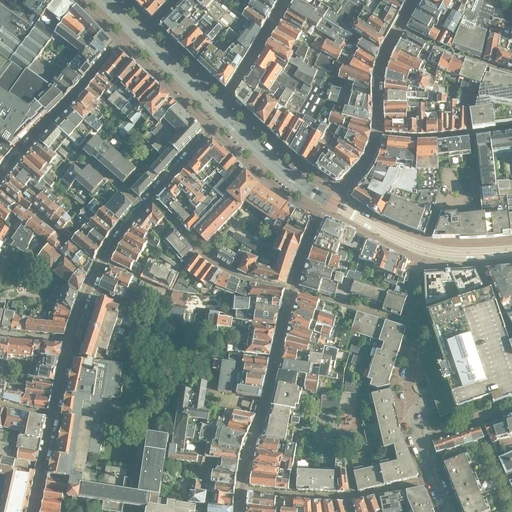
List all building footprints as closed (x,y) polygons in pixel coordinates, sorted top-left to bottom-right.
[(0,39),(1,40),(0,41),(0,55),(9,62),(13,64),(25,72),(27,69),(29,69),(35,60),(51,39),(52,38),(77,7),(69,0),(68,0),(56,0),(42,20),(35,28),(22,45),(3,30),(0,33),(0,39)] [(31,0),(26,7),(24,10),(22,9),(20,7),(3,30),(22,45),(35,28),(42,20),(56,0),(31,0)] [(134,0),(144,10),(149,5),(147,4),(150,0),(134,0)] [(149,5),(144,10),(152,17),(165,3),(168,0),(150,0),(147,4),(149,5)] [(175,9),(187,21),(188,20),(191,16),(189,14),(193,9),(191,7),(184,0),(182,3),(182,2),(175,9)] [(193,0),(184,0),(191,7),(193,9),(195,10),(199,6),(201,7),(201,6),(193,0)] [(193,0),(201,6),(209,13),(207,15),(215,22),(224,29),(226,31),(240,15),(231,8),(230,9),(223,4),(225,0),(193,0)] [(249,8),(248,9),(267,21),(272,11),(253,0),(237,0),(238,1),(249,8)] [(253,0),(272,11),(277,3),(272,0),(253,0)] [(288,11),(288,12),(306,23),(307,22),(315,28),(317,29),(323,20),(330,10),(321,4),(318,2),(317,2),(313,0),(294,0),(293,3),(293,4),(292,6),(291,6),(290,8),(290,9),(289,12),(288,11)] [(367,5),(359,0),(348,0),(344,7),(345,8),(343,11),(354,18),(357,20),(367,5)] [(399,14),(374,0),(359,0),(367,5),(383,15),(382,16),(394,24),(399,14)] [(377,0),(382,3),(398,11),(400,13),(404,5),(393,0),(377,0)] [(444,11),(424,0),(417,11),(437,22),(444,25),(446,22),(457,27),(461,20),(456,18),(453,17),(444,12),(444,11)] [(462,5),(452,0),(423,0),(424,0),(444,11),(444,12),(453,17),(456,18),(462,5)] [(478,0),(468,0),(466,7),(464,12),(474,16),(480,0),(478,0)] [(495,6),(480,0),(474,16),(478,18),(485,21),(487,17),(492,19),(495,6)] [(334,3),(330,10),(337,14),(341,7),(334,3)] [(384,40),(394,24),(382,16),(383,15),(367,5),(357,20),(366,27),(384,40)] [(466,7),(462,5),(456,18),(461,20),(475,26),(478,18),(474,16),(464,12),(466,7)] [(234,9),(243,16),(242,17),(252,25),(253,24),(261,31),(267,21),(248,9),(246,12),(237,6),(234,9)] [(501,32),(511,37),(511,23),(500,21),(503,9),(496,6),(493,18),(490,29),(501,32)] [(103,33),(77,7),(51,39),(54,41),(56,40),(64,46),(66,43),(79,53),(79,54),(82,57),(91,47),(92,47),(96,43),(94,42),(103,33)] [(162,23),(162,27),(171,36),(187,21),(175,9),(162,23)] [(511,12),(503,9),(500,21),(511,23),(511,12)] [(315,28),(336,41),(347,25),(341,22),(343,18),(330,10),(323,20),(317,29),(315,28)] [(417,11),(413,19),(428,28),(432,30),(440,33),(444,25),(437,22),(417,11)] [(288,12),(283,20),(285,21),(302,30),(310,35),(315,28),(307,22),(306,23),(288,12)] [(196,27),(179,43),(188,52),(215,22),(207,15),(196,27)] [(210,49),(199,63),(215,78),(227,62),(233,53),(236,49),(233,47),(237,42),(242,35),(246,31),(248,32),(252,25),(242,17),(240,16),(227,32),(216,44),(210,50),(210,49)] [(354,18),(347,27),(363,38),(364,38),(380,49),(382,44),(383,44),(384,42),(384,40),(366,27),(357,20),(354,18)] [(456,36),(451,48),(469,54),(470,55),(481,59),(487,32),(489,22),(485,21),(478,18),(475,26),(473,30),(461,25),(456,36)] [(413,19),(408,28),(419,34),(428,39),(432,30),(428,28),(413,19)] [(187,21),(171,36),(179,43),(196,27),(188,20),(187,21)] [(215,22),(188,52),(199,63),(210,49),(210,50),(213,47),(215,44),(212,42),(224,29),(215,22)] [(282,22),(276,31),(297,43),(302,33),(282,22)] [(444,25),(442,29),(454,35),(457,27),(446,22),(444,25)] [(253,43),(261,31),(253,24),(248,32),(246,31),(242,35),(253,43)] [(342,50),(348,43),(376,61),(376,60),(380,50),(381,50),(380,49),(364,38),(363,38),(347,27),(346,27),(334,44),(342,50)] [(489,34),(484,60),(495,64),(498,50),(499,48),(501,32),(490,29),(489,34)] [(432,30),(428,39),(428,38),(435,42),(436,40),(440,34),(440,33),(432,30)] [(444,30),(437,43),(444,45),(450,33),(444,30)] [(276,31),(271,41),(291,53),(294,47),(300,50),(296,56),(298,57),(305,61),(308,52),(309,50),(302,46),(297,43),(276,31)] [(511,37),(501,32),(499,48),(511,54),(511,37)] [(82,57),(92,67),(113,43),(103,33),(94,42),(96,43),(92,47),(91,47),(82,57)] [(434,48),(405,33),(401,41),(421,51),(431,55),(434,48)] [(456,36),(450,33),(444,45),(451,48),(456,36)] [(253,43),(242,35),(237,42),(248,51),(253,43)] [(318,37),(312,48),(321,52),(326,42),(318,37)] [(0,80),(7,71),(12,64),(9,62),(0,55),(0,41),(1,40),(0,39),(0,80)] [(270,42),(266,49),(286,62),(288,63),(291,59),(294,54),(291,53),(271,41),(270,41),(270,42)] [(327,41),(326,42),(321,52),(335,60),(338,61),(343,51),(342,50),(334,44),(327,41)] [(421,51),(401,41),(397,50),(417,60),(421,51)] [(242,61),(248,51),(237,42),(233,47),(236,49),(233,53),(242,61)] [(343,51),(373,71),(376,61),(348,43),(342,50),(343,51)] [(278,60),(275,64),(283,70),(285,71),(289,64),(299,69),(294,77),(305,84),(312,89),(314,84),(319,87),(321,83),(327,73),(328,73),(335,60),(321,52),(312,48),(310,52),(308,52),(305,61),(298,57),(295,61),(291,59),(288,63),(286,62),(285,64),(278,60)] [(431,55),(429,59),(428,62),(438,67),(439,67),(445,52),(434,48),(431,55)] [(498,50),(495,64),(508,68),(511,54),(499,48),(498,50)] [(266,49),(261,56),(273,65),(274,64),(275,64),(278,60),(285,64),(286,62),(266,49)] [(119,50),(108,63),(119,73),(130,60),(119,50)] [(412,70),(418,72),(419,73),(419,72),(423,74),(424,72),(420,70),(423,62),(418,60),(417,60),(397,50),(393,58),(392,58),(393,58),(392,60),(391,60),(391,61),(412,70)] [(351,61),(347,68),(372,78),(373,71),(343,51),(341,55),(351,61)] [(437,70),(436,77),(434,83),(442,86),(445,76),(446,73),(454,56),(445,52),(439,67),(438,67),(437,70)] [(227,62),(215,78),(226,88),(242,61),(233,53),(227,62)] [(83,77),(92,67),(82,57),(79,54),(68,65),(70,66),(83,77)] [(261,56),(255,66),(258,67),(258,68),(264,72),(264,71),(267,73),(273,65),(261,56)] [(454,56),(446,73),(445,76),(454,80),(456,76),(459,78),(466,60),(454,56)] [(13,64),(0,81),(0,87),(29,105),(31,107),(36,101),(51,86),(58,76),(35,60),(29,69),(27,69),(25,72),(13,64)] [(116,77),(111,83),(110,84),(105,90),(106,91),(105,92),(107,93),(106,94),(106,95),(111,99),(122,86),(122,85),(139,68),(130,60),(119,73),(116,77)] [(466,60),(459,78),(460,78),(458,83),(462,84),(463,79),(470,81),(476,64),(466,60)] [(387,71),(404,77),(408,78),(412,70),(391,61),(391,62),(390,64),(390,63),(388,68),(388,69),(387,71)] [(108,63),(100,73),(106,79),(108,76),(113,80),(116,77),(119,73),(108,63)] [(261,85),(260,85),(269,92),(283,70),(275,64),(274,64),(273,65),(267,73),(261,82),(260,84),(261,85)] [(269,92),(270,92),(275,95),(279,90),(281,86),(294,93),(296,89),(308,96),(312,89),(305,84),(294,77),(299,69),(289,64),(285,71),(283,70),(269,92)] [(476,64),(470,81),(481,85),(487,68),(476,64)] [(74,89),(83,77),(70,66),(68,66),(59,76),(74,89)] [(255,66),(248,77),(257,82),(261,82),(267,73),(264,71),(264,72),(258,68),(258,67),(255,66)] [(343,66),(338,78),(355,84),(355,82),(371,88),(371,79),(372,78),(347,68),(343,66)] [(122,85),(122,86),(111,99),(108,103),(104,100),(101,104),(103,105),(101,107),(107,112),(99,121),(113,134),(127,119),(122,113),(153,80),(150,78),(150,79),(139,68),(122,85)] [(511,76),(487,68),(479,91),(476,107),(476,109),(471,110),(474,130),(485,128),(495,126),(493,107),(488,107),(490,98),(511,101),(511,76)] [(386,80),(403,84),(410,86),(416,88),(418,82),(408,78),(404,77),(387,71),(387,72),(386,80)] [(416,88),(415,88),(425,91),(425,92),(427,85),(433,86),(436,77),(428,74),(428,73),(424,72),(423,74),(419,72),(419,73),(418,72),(416,81),(418,82),(416,88)] [(100,73),(94,80),(105,90),(110,84),(111,83),(106,79),(100,73)] [(66,97),(74,89),(59,76),(58,76),(51,86),(66,97)] [(248,77),(243,85),(256,92),(260,85),(261,85),(260,84),(261,82),(257,82),(248,77)] [(463,79),(462,84),(459,101),(459,109),(465,109),(468,109),(468,106),(476,107),(479,91),(480,86),(480,85),(481,85),(470,81),(463,79)] [(94,80),(89,87),(101,97),(106,91),(105,90),(94,80)] [(160,88),(153,80),(122,113),(127,119),(160,88)] [(386,80),(384,92),(407,94),(410,94),(414,94),(415,88),(416,88),(410,86),(403,84),(386,80)] [(355,84),(347,81),(343,91),(356,95),(356,94),(371,98),(371,96),(372,96),(371,88),(355,82),(355,84)] [(329,86),(321,83),(319,87),(328,92),(329,86)] [(425,91),(425,93),(429,94),(429,95),(432,95),(447,96),(447,87),(442,86),(434,83),(433,86),(427,85),(425,92),(425,91)] [(304,102),(295,118),(294,120),(282,142),(290,149),(304,124),(312,128),(313,131),(316,133),(318,129),(325,133),(329,123),(324,120),(321,126),(316,122),(326,100),(325,100),(328,92),(319,87),(314,84),(312,89),(308,96),(304,102)] [(237,98),(237,99),(246,107),(247,108),(247,107),(247,106),(254,95),(255,93),(256,92),(243,85),(236,95),(237,96),(237,98)] [(247,107),(247,108),(255,116),(266,100),(270,92),(269,92),(260,85),(256,92),(255,93),(254,95),(247,106),(247,107)] [(63,99),(66,97),(51,86),(36,101),(48,113),(58,104),(63,100),(63,99)] [(266,100),(255,116),(266,126),(275,110),(278,106),(283,108),(284,109),(293,93),(281,86),(279,90),(284,93),(279,101),(273,98),(275,95),(270,92),(266,100)] [(326,100),(335,103),(337,104),(341,90),(329,86),(328,92),(325,100),(326,100)] [(0,139),(13,147),(35,126),(38,123),(41,120),(48,113),(36,101),(31,107),(29,105),(0,87),(0,139)] [(89,87),(85,91),(101,104),(104,100),(101,97),(89,87)] [(164,92),(160,88),(127,119),(118,130),(122,135),(141,116),(148,123),(149,122),(153,118),(171,99),(167,95),(164,92)] [(294,93),(284,109),(287,111),(285,113),(283,116),(273,133),(282,142),(294,120),(295,118),(304,102),(308,96),(296,89),(294,93)] [(337,104),(349,107),(372,114),(372,100),(372,99),(371,99),(371,98),(356,94),(356,95),(343,91),(343,90),(341,90),(337,104)] [(85,91),(77,102),(91,113),(99,121),(107,112),(101,107),(103,105),(101,104),(85,91)] [(407,94),(384,92),(385,104),(407,104),(413,104),(413,99),(428,100),(428,103),(432,103),(432,95),(429,95),(429,94),(425,93),(420,93),(419,94),(414,94),(410,94),(407,94)] [(427,121),(427,134),(438,133),(438,120),(437,120),(437,114),(437,112),(447,112),(447,101),(447,96),(432,95),(432,103),(428,103),(426,103),(426,104),(425,114),(427,114),(427,118),(427,121)] [(171,99),(153,118),(149,122),(155,128),(164,120),(165,118),(177,105),(171,99)] [(447,112),(447,114),(447,130),(447,133),(458,131),(459,109),(459,101),(447,101),(447,112)] [(77,102),(71,109),(84,120),(84,121),(94,129),(97,132),(104,126),(91,113),(77,102)] [(335,103),(332,111),(342,115),(346,117),(351,118),(371,123),(372,114),(349,107),(337,104),(335,103)] [(407,104),(385,104),(385,113),(407,112),(408,112),(408,106),(409,108),(412,108),(417,108),(417,114),(425,114),(426,104),(419,104),(413,104),(407,104)] [(165,118),(164,120),(155,128),(150,133),(149,134),(148,133),(143,137),(143,138),(160,156),(170,145),(172,147),(179,154),(202,129),(177,105),(165,118)] [(275,110),(266,126),(273,133),(283,116),(279,113),(283,108),(278,106),(275,110)] [(68,113),(63,118),(87,138),(94,129),(84,121),(84,120),(71,109),(67,112),(68,113)] [(459,109),(458,131),(466,131),(466,120),(467,120),(467,110),(465,110),(465,109),(459,109)] [(371,128),(371,123),(351,118),(350,123),(345,122),(346,117),(342,115),(332,111),(328,122),(335,125),(337,121),(344,124),(350,125),(370,132),(371,131),(370,131),(371,128)] [(385,120),(404,120),(406,120),(407,112),(385,113),(385,120)] [(437,112),(437,114),(437,120),(438,120),(438,133),(447,133),(447,130),(447,114),(447,112),(437,112)] [(58,121),(54,125),(68,137),(69,138),(79,147),(87,138),(63,118),(58,122),(58,121)] [(417,118),(416,120),(417,134),(427,134),(427,121),(427,118),(417,118)] [(404,120),(385,120),(385,121),(385,127),(408,128),(408,124),(404,124),(404,120)] [(408,120),(408,124),(408,128),(409,128),(409,134),(417,134),(416,120),(408,120)] [(304,124),(290,149),(299,157),(313,131),(312,128),(304,124)] [(344,124),(342,129),(368,141),(370,133),(370,132),(350,125),(344,124)] [(46,134),(39,142),(55,154),(60,147),(68,137),(54,125),(46,134)] [(335,135),(345,141),(363,154),(368,141),(342,129),(340,128),(335,135)] [(307,162),(315,150),(315,149),(323,137),(325,133),(318,129),(316,133),(313,131),(299,157),(307,162)] [(511,131),(491,134),(494,153),(511,150),(511,131)] [(338,142),(337,144),(337,145),(339,146),(359,160),(363,154),(345,141),(335,135),(333,133),(330,137),(338,142)] [(491,134),(474,136),(475,147),(492,145),(491,134)] [(85,149),(84,150),(91,158),(93,157),(104,142),(96,136),(89,144),(85,149)] [(415,141),(383,137),(381,149),(400,151),(400,150),(415,153),(415,141)] [(469,137),(458,138),(460,156),(471,154),(469,137)] [(458,138),(447,139),(449,157),(460,156),(458,138)] [(213,139),(194,160),(202,166),(202,167),(205,169),(202,172),(208,178),(211,180),(207,185),(205,185),(198,191),(207,198),(224,179),(216,171),(220,167),(230,156),(230,155),(213,139)] [(436,140),(438,159),(438,158),(449,157),(447,139),(436,140)] [(418,141),(415,141),(415,153),(417,153),(417,170),(438,170),(438,159),(436,140),(418,141),(417,141),(418,141)] [(0,156),(4,158),(13,148),(0,141),(0,156)] [(105,141),(104,142),(93,157),(100,163),(113,148),(105,141)] [(326,151),(332,155),(335,157),(351,169),(359,160),(339,146),(336,151),(321,141),(318,145),(327,151),(326,151)] [(39,142),(32,150),(50,165),(57,156),(55,154),(39,142)] [(492,145),(475,147),(476,158),(493,156),(492,145)] [(161,158),(158,162),(165,169),(179,154),(172,147),(161,158)] [(121,155),(113,148),(100,163),(108,170),(121,155)] [(400,151),(381,149),(378,158),(399,161),(413,163),(417,163),(417,153),(415,153),(400,150),(400,151)] [(32,150),(25,158),(57,186),(64,177),(50,165),(32,150)] [(315,150),(307,162),(316,169),(320,162),(318,162),(323,154),(315,150)] [(320,162),(316,169),(336,182),(335,182),(339,182),(338,182),(340,182),(340,181),(343,177),(344,175),(345,175),(332,165),(333,164),(331,163),(335,157),(332,155),(326,151),(323,156),(320,162)] [(129,162),(121,155),(108,170),(116,177),(129,162)] [(230,156),(220,167),(216,171),(224,179),(228,175),(238,163),(236,161),(230,156)] [(494,167),(493,156),(476,158),(477,168),(494,167)] [(333,164),(332,165),(345,175),(346,174),(350,169),(351,169),(335,157),(331,163),(333,164)] [(25,158),(19,165),(39,183),(44,187),(47,184),(55,191),(58,187),(57,186),(25,158)] [(399,161),(378,158),(374,167),(390,170),(398,171),(399,161)] [(194,160),(188,167),(198,177),(204,183),(208,178),(202,172),(205,169),(202,167),(202,166),(194,160)] [(413,163),(399,161),(398,171),(390,170),(383,185),(395,189),(416,194),(416,172),(412,171),(413,163)] [(68,174),(62,181),(70,188),(76,181),(82,173),(75,166),(70,162),(67,165),(71,169),(67,173),(68,174)] [(129,162),(116,177),(123,183),(136,168),(129,162)] [(142,170),(146,175),(154,182),(158,177),(165,169),(158,162),(151,170),(149,172),(145,167),(142,170)] [(228,175),(224,179),(207,198),(207,199),(197,208),(205,216),(232,188),(247,171),(238,163),(228,175)] [(19,165),(11,174),(26,187),(30,182),(35,186),(34,186),(42,194),(46,190),(44,187),(39,183),(19,165)] [(82,173),(76,181),(83,188),(96,173),(89,166),(82,173)] [(188,167),(180,175),(187,181),(198,191),(205,185),(204,183),(198,177),(188,167)] [(390,170),(374,167),(367,178),(383,185),(390,170)] [(494,167),(477,168),(478,179),(495,177),(494,167)] [(205,216),(193,229),(196,232),(197,232),(197,233),(206,243),(207,243),(208,241),(241,208),(246,202),(252,207),(268,218),(264,223),(274,229),(279,221),(287,225),(297,211),(288,205),(260,186),(259,185),(260,185),(247,171),(232,188),(206,215),(205,216)] [(96,173),(83,188),(91,194),(95,189),(100,185),(104,180),(96,173)] [(11,174),(6,180),(24,196),(29,190),(26,187),(11,174)] [(154,182),(146,175),(144,178),(139,174),(136,177),(141,181),(138,183),(146,190),(154,182)] [(172,184),(182,192),(189,197),(187,199),(190,202),(189,203),(192,205),(196,209),(197,208),(207,199),(207,198),(198,191),(187,181),(180,175),(172,184)] [(495,177),(478,179),(479,185),(480,190),(497,188),(495,177)] [(367,178),(359,188),(367,192),(368,190),(376,195),(384,200),(389,202),(395,189),(383,185),(367,178)] [(6,180),(1,187),(16,200),(29,209),(33,205),(39,198),(29,190),(24,196),(6,180)] [(511,181),(498,182),(498,195),(511,194),(511,181)] [(146,190),(138,183),(131,191),(139,198),(146,190)] [(172,184),(166,190),(176,199),(177,198),(182,192),(172,184)] [(357,190),(351,197),(368,208),(375,196),(367,192),(359,188),(357,190)] [(497,188),(480,190),(481,201),(498,199),(497,196),(497,188)] [(395,189),(389,202),(387,206),(382,217),(395,223),(410,229),(425,235),(432,214),(430,213),(432,206),(434,206),(440,190),(417,190),(417,194),(395,189)] [(0,190),(0,202),(10,210),(13,212),(13,213),(19,206),(15,203),(0,190)] [(42,194),(39,198),(33,205),(39,210),(52,194),(46,190),(42,194)] [(159,198),(159,201),(168,210),(176,203),(177,201),(176,199),(166,190),(159,198)] [(118,193),(111,200),(126,213),(132,205),(118,193)] [(52,194),(39,210),(45,215),(57,200),(52,194)] [(375,196),(368,208),(382,217),(387,206),(381,203),(384,200),(376,195),(375,196)] [(442,214),(442,213),(433,239),(460,238),(460,240),(477,239),(494,238),(501,237),(511,236),(506,196),(497,196),(498,199),(481,201),(482,211),(445,215),(442,214)] [(76,197),(75,199),(83,205),(84,203),(76,197)] [(96,216),(112,230),(118,221),(118,222),(119,221),(104,208),(94,199),(86,208),(96,216)] [(64,205),(57,200),(45,215),(51,220),(64,205)] [(111,200),(104,208),(119,221),(126,213),(111,200)] [(0,202),(0,217),(5,222),(6,221),(8,223),(13,216),(11,214),(13,212),(10,210),(0,202)] [(176,203),(168,210),(183,225),(190,217),(176,203)] [(64,205),(51,220),(57,225),(66,215),(67,214),(67,213),(69,210),(64,205)] [(143,216),(136,225),(148,233),(153,225),(155,227),(164,218),(153,205),(143,216)] [(192,205),(187,210),(192,215),(194,213),(197,210),(196,210),(196,209),(192,205)] [(14,215),(19,220),(19,221),(26,212),(19,206),(13,213),(13,214),(14,215)] [(85,207),(81,211),(80,210),(76,215),(80,219),(81,217),(89,224),(88,226),(94,230),(106,239),(112,230),(96,216),(85,207)] [(26,212),(19,221),(26,226),(35,217),(27,211),(26,212)] [(57,225),(55,227),(61,232),(65,227),(72,219),(75,216),(70,211),(66,215),(57,225)] [(297,211),(287,225),(305,233),(310,222),(309,219),(297,211)] [(190,217),(183,225),(188,231),(201,219),(194,213),(192,215),(190,217)] [(35,217),(26,226),(33,232),(42,222),(35,217)] [(3,242),(11,247),(25,253),(27,250),(27,251),(29,248),(28,246),(35,233),(33,232),(26,226),(19,221),(19,220),(12,228),(17,232),(12,240),(6,236),(3,242)] [(325,221),(319,235),(340,244),(348,228),(328,220),(325,221)] [(80,232),(87,238),(100,249),(106,239),(94,230),(88,226),(81,221),(77,225),(83,229),(80,232)] [(279,237),(299,246),(305,233),(287,225),(279,221),(274,229),(272,233),(279,236),(279,237)] [(33,232),(35,233),(40,238),(41,237),(49,227),(42,222),(33,232)] [(0,239),(1,241),(2,242),(9,230),(3,225),(2,226),(2,227),(0,229),(0,239)] [(136,225),(129,233),(130,234),(144,241),(148,233),(136,225)] [(49,227),(41,237),(47,242),(55,233),(49,227)] [(65,227),(61,232),(72,241),(76,237),(65,227)] [(356,233),(348,228),(340,244),(350,248),(356,233)] [(165,239),(163,240),(166,244),(177,256),(180,260),(192,249),(174,229),(164,238),(165,239)] [(76,237),(72,241),(94,260),(100,249),(87,238),(80,232),(76,237)] [(38,236),(35,233),(28,246),(29,248),(27,251),(37,258),(39,255),(31,248),(34,244),(33,242),(38,236)] [(55,233),(47,242),(56,250),(59,246),(61,244),(56,240),(59,236),(55,233)] [(129,233),(124,242),(142,252),(148,242),(157,247),(160,248),(162,244),(161,242),(150,234),(146,241),(144,241),(130,234),(129,233)] [(367,238),(356,233),(350,248),(361,253),(366,240),(367,238)] [(319,235),(313,247),(332,254),(336,256),(341,257),(338,269),(346,271),(348,262),(345,261),(348,254),(338,250),(340,244),(319,235)] [(289,273),(299,246),(279,237),(273,250),(281,253),(275,270),(256,264),(250,277),(255,278),(287,284),(289,273)] [(236,241),(232,238),(226,246),(231,249),(236,241)] [(361,253),(359,258),(375,264),(381,247),(379,245),(377,243),(374,244),(372,243),(372,242),(368,240),(368,241),(366,240),(361,253)] [(66,257),(74,246),(69,242),(63,249),(59,246),(56,250),(66,257)] [(124,242),(117,252),(136,263),(142,252),(124,242)] [(52,271),(64,257),(49,244),(38,258),(52,271)] [(66,257),(72,262),(80,269),(87,275),(93,262),(80,251),(76,248),(74,246),(66,257)] [(220,252),(219,254),(216,258),(231,267),(233,264),(237,255),(223,246),(220,252)] [(311,254),(308,261),(326,266),(328,266),(332,254),(313,247),(311,254)] [(375,264),(373,268),(386,272),(392,252),(388,250),(388,251),(381,247),(375,264)] [(238,271),(250,277),(256,264),(259,258),(246,253),(246,254),(239,251),(234,262),(241,265),(238,271)] [(117,252),(112,261),(131,270),(133,266),(139,269),(141,265),(136,263),(117,252)] [(386,272),(383,280),(394,284),(395,282),(396,276),(401,260),(402,257),(394,254),(394,253),(392,252),(386,272)] [(196,253),(185,270),(186,271),(191,275),(203,260),(196,253)] [(336,256),(332,254),(328,266),(338,269),(341,257),(336,256)] [(67,282),(69,284),(79,292),(87,275),(80,269),(66,257),(54,271),(67,282)] [(139,269),(136,273),(140,274),(145,276),(170,288),(175,275),(176,273),(175,272),(166,268),(162,266),(153,262),(154,259),(151,257),(145,267),(141,265),(139,269)] [(396,276),(395,282),(404,284),(405,281),(407,282),(407,277),(407,272),(408,268),(406,267),(408,260),(402,257),(401,260),(396,276)] [(203,260),(191,275),(198,279),(209,264),(203,260)] [(308,261),(304,275),(323,280),(331,282),(334,271),(326,269),(326,266),(308,261)] [(209,264),(198,279),(205,284),(207,282),(206,281),(216,269),(209,264)] [(109,266),(104,277),(118,283),(127,288),(128,288),(132,279),(133,277),(124,272),(109,266)] [(495,269),(487,270),(486,270),(493,284),(493,285),(496,291),(510,320),(511,325),(511,266),(506,268),(506,267),(500,268),(500,269),(497,269),(496,268),(495,268),(495,269)] [(206,281),(207,282),(205,284),(204,284),(203,285),(204,285),(209,289),(213,284),(216,285),(222,273),(216,269),(206,281)] [(475,269),(424,272),(426,306),(460,297),(482,286),(475,269)] [(348,271),(346,278),(353,280),(356,274),(348,271)] [(356,274),(353,280),(360,282),(363,274),(356,272),(356,274)] [(222,273),(216,285),(226,290),(231,277),(230,277),(222,273)] [(336,273),(334,282),(338,283),(338,284),(342,285),(344,276),(341,275),(336,273)] [(304,275),(300,287),(319,293),(323,280),(304,275)] [(104,277),(99,287),(111,293),(110,294),(111,296),(113,297),(115,296),(115,295),(122,298),(127,288),(118,283),(104,277)] [(231,277),(226,290),(236,294),(241,281),(240,281),(231,277)] [(323,280),(319,293),(334,297),(335,297),(334,297),(338,284),(338,283),(334,282),(331,282),(323,280)] [(370,286),(351,280),(347,292),(366,298),(370,286)] [(241,281),(236,294),(243,296),(243,298),(249,298),(250,284),(250,283),(241,281)] [(371,281),(370,286),(381,289),(382,285),(371,281)] [(68,283),(63,292),(75,302),(79,292),(69,284),(68,283)] [(250,284),(249,298),(251,298),(251,299),(257,299),(258,297),(281,299),(284,289),(250,284)] [(392,314),(401,317),(407,298),(408,296),(407,288),(405,288),(405,285),(401,284),(399,289),(398,295),(392,314)] [(388,292),(381,289),(370,286),(366,298),(385,304),(388,292)] [(392,314),(398,295),(399,289),(394,287),(392,293),(388,292),(385,304),(383,311),(392,314)] [(460,300),(427,311),(441,352),(427,357),(425,371),(433,372),(434,366),(441,364),(442,367),(440,367),(442,372),(445,382),(443,386),(444,389),(450,388),(453,396),(457,408),(491,397),(493,404),(511,397),(511,342),(510,343),(502,320),(491,289),(460,300)] [(172,291),(170,299),(185,303),(187,293),(174,291),(172,291)] [(49,297),(57,302),(72,312),(75,302),(63,292),(60,298),(51,293),(49,297)] [(299,293),(296,303),(311,308),(316,310),(322,312),(323,308),(320,308),(317,307),(318,301),(319,301),(319,300),(319,299),(299,293)] [(254,305),(256,305),(280,308),(281,299),(258,297),(257,299),(251,299),(250,311),(254,312),(254,305)] [(82,354),(81,356),(79,360),(88,361),(89,358),(92,360),(95,360),(99,349),(112,353),(124,317),(126,318),(129,310),(127,309),(128,307),(114,303),(114,302),(100,298),(99,300),(98,300),(95,308),(96,308),(92,320),(85,345),(84,345),(81,353),(82,354)] [(237,299),(233,298),(233,307),(232,309),(234,310),(250,311),(251,299),(237,298),(237,299)] [(57,302),(54,314),(54,316),(70,318),(72,312),(57,302)] [(296,303),(293,314),(312,321),(313,321),(316,310),(311,308),(296,303)] [(254,312),(256,312),(278,315),(280,308),(256,305),(254,305),(254,312)] [(316,310),(313,321),(317,323),(333,329),(335,320),(336,317),(330,315),(332,308),(324,305),(323,307),(323,308),(322,312),(316,310)] [(14,315),(12,329),(26,331),(29,318),(30,319),(30,317),(19,316),(20,310),(16,309),(15,312),(14,315)] [(3,320),(2,328),(12,329),(14,315),(15,312),(6,310),(3,320)] [(237,310),(236,318),(274,326),(276,326),(278,315),(256,312),(254,312),(250,311),(237,310)] [(206,314),(205,326),(207,327),(208,327),(208,330),(217,331),(218,327),(231,329),(232,318),(219,316),(220,313),(210,312),(210,315),(209,315),(206,314)] [(357,312),(354,320),(351,332),(379,341),(386,321),(357,312)] [(29,318),(26,331),(44,333),(45,322),(35,320),(34,320),(35,314),(30,313),(30,317),(30,319),(29,318)] [(49,322),(54,323),(67,324),(69,320),(70,318),(54,316),(54,314),(50,313),(49,322)] [(291,320),(290,325),(314,333),(317,323),(313,321),(312,321),(293,314),(291,320)] [(250,329),(249,332),(274,336),(276,328),(274,328),(238,321),(237,326),(250,329)] [(377,350),(372,365),(393,371),(406,330),(404,327),(386,321),(379,341),(379,342),(384,343),(381,351),(377,350)] [(45,322),(44,333),(64,335),(67,324),(54,323),(45,322)] [(314,333),(321,335),(335,340),(338,330),(333,329),(317,323),(314,333)] [(290,325),(287,337),(317,345),(319,341),(321,335),(314,333),(290,325)] [(240,334),(239,339),(248,340),(272,344),(273,344),(274,336),(249,332),(249,335),(240,334)] [(287,337),(285,348),(298,351),(298,352),(307,354),(308,351),(331,356),(331,362),(335,362),(338,350),(333,349),(317,345),(287,337)] [(0,338),(0,368),(7,370),(8,361),(8,355),(10,339),(0,338)] [(10,339),(8,355),(32,357),(33,351),(35,342),(10,339)] [(239,339),(238,352),(268,355),(270,355),(272,344),(248,340),(239,339)] [(41,352),(41,356),(59,357),(63,344),(35,342),(33,351),(41,352)] [(352,345),(350,351),(358,354),(360,348),(352,345)] [(285,348),(282,360),(309,364),(311,354),(323,356),(321,366),(319,376),(328,378),(341,379),(342,375),(329,373),(331,356),(308,351),(307,354),(298,352),(298,351),(285,348)] [(229,354),(228,362),(230,362),(231,362),(236,363),(248,365),(249,364),(267,367),(269,359),(244,355),(244,356),(234,354),(229,354)] [(282,360),(280,370),(307,375),(310,376),(310,375),(317,376),(319,367),(311,367),(311,365),(312,364),(321,366),(323,356),(311,354),(309,364),(282,360)] [(38,367),(56,369),(59,357),(41,356),(35,356),(33,366),(38,367)] [(353,356),(348,371),(355,373),(359,357),(353,356)] [(70,382),(67,393),(73,395),(95,398),(95,396),(109,398),(113,399),(113,398),(117,399),(121,396),(123,388),(120,384),(123,364),(95,360),(92,360),(89,358),(88,361),(79,360),(76,359),(76,360),(75,360),(72,371),(70,381),(70,382)] [(214,360),(213,369),(221,370),(219,383),(218,390),(218,391),(218,392),(231,393),(234,394),(236,394),(254,398),(258,398),(260,398),(265,376),(267,367),(249,364),(248,365),(236,363),(231,362),(230,362),(228,362),(214,360)] [(372,381),(370,387),(378,389),(390,386),(389,381),(393,371),(372,365),(368,379),(372,381)] [(29,376),(54,381),(56,369),(38,367),(36,372),(32,371),(32,369),(30,369),(29,376)] [(280,371),(277,383),(304,387),(306,380),(307,375),(280,370),(280,371)] [(346,373),(344,392),(357,393),(357,387),(350,386),(352,374),(346,373)] [(306,380),(304,387),(305,387),(305,390),(311,392),(311,393),(316,394),(319,377),(319,376),(317,376),(310,375),(310,376),(307,375),(306,380)] [(26,386),(27,386),(52,389),(54,383),(52,383),(52,382),(34,379),(33,381),(27,380),(26,386)] [(189,411),(188,417),(208,420),(209,421),(211,408),(204,407),(208,382),(196,380),(195,390),(181,388),(177,410),(189,411)] [(277,383),(272,406),(297,411),(301,389),(305,390),(305,387),(304,387),(277,383)] [(27,386),(26,390),(18,389),(18,393),(22,393),(26,394),(36,395),(51,397),(52,389),(27,386)] [(22,393),(5,391),(1,390),(0,393),(0,398),(20,404),(22,393)] [(391,390),(372,394),(377,417),(396,412),(391,390)] [(22,393),(20,404),(35,408),(36,395),(26,394),(22,393)] [(48,473),(48,474),(47,478),(48,478),(49,478),(70,482),(70,485),(68,497),(73,498),(70,511),(81,511),(83,499),(78,499),(81,483),(89,484),(91,474),(90,474),(92,463),(86,462),(88,452),(99,454),(103,433),(107,434),(108,427),(113,399),(109,398),(95,396),(95,398),(73,395),(67,393),(62,415),(65,416),(62,429),(60,441),(59,454),(53,454),(49,473),(48,473)] [(36,395),(35,408),(48,409),(51,397),(36,395)] [(322,399),(321,409),(340,411),(341,401),(331,400),(322,399)] [(294,430),(290,430),(291,425),(292,423),(299,424),(300,419),(296,418),(297,411),(272,406),(268,416),(267,421),(265,425),(262,436),(292,441),(294,430)] [(208,420),(206,425),(218,428),(219,428),(246,435),(251,425),(230,421),(229,425),(214,419),(216,408),(215,408),(211,407),(211,408),(209,421),(208,420)] [(31,415),(7,410),(4,428),(6,429),(22,432),(23,426),(28,427),(31,415)] [(184,453),(184,451),(188,417),(189,411),(177,410),(174,435),(173,434),(173,436),(174,436),(172,446),(178,446),(171,446),(169,457),(168,460),(196,463),(197,463),(199,456),(198,456),(199,455),(184,453)] [(225,410),(223,419),(230,421),(251,425),(255,415),(249,414),(234,411),(225,410)] [(396,412),(377,417),(383,441),(384,448),(394,446),(405,443),(402,436),(396,412)] [(28,427),(23,426),(22,432),(21,436),(27,437),(42,440),(47,418),(31,415),(28,427)] [(504,419),(484,425),(492,443),(500,440),(510,438),(509,436),(508,436),(504,419)] [(187,426),(186,438),(198,442),(202,442),(240,452),(241,449),(246,435),(219,428),(218,428),(206,425),(200,423),(198,425),(188,422),(187,426)] [(78,499),(83,499),(103,502),(102,511),(112,511),(122,511),(124,505),(147,508),(149,508),(149,505),(158,506),(159,500),(160,500),(161,496),(160,496),(169,436),(157,434),(159,426),(144,424),(143,432),(135,487),(131,487),(131,481),(125,479),(126,470),(107,467),(106,469),(97,467),(95,475),(91,474),(89,484),(81,483),(78,499)] [(19,449),(19,450),(17,449),(9,448),(2,447),(6,429),(4,428),(3,428),(0,427),(0,458),(2,459),(1,466),(18,469),(19,469),(29,471),(31,462),(37,463),(39,452),(19,449)] [(479,427),(470,430),(474,442),(484,438),(479,427)] [(292,441),(306,444),(306,445),(312,446),(314,434),(308,433),(294,430),(292,441)] [(470,430),(461,433),(465,445),(474,442),(470,430)] [(461,433),(452,435),(456,447),(464,445),(465,445),(461,433)] [(442,439),(432,442),(436,453),(446,450),(455,448),(454,448),(456,447),(452,435),(442,439)] [(19,436),(17,449),(19,450),(19,449),(39,452),(42,440),(27,437),(21,436),(19,436)] [(500,440),(498,441),(501,447),(511,445),(511,444),(511,436),(510,438),(500,440)] [(261,438),(257,450),(277,454),(278,451),(286,452),(287,443),(280,442),(263,439),(261,438)] [(200,449),(199,456),(205,457),(208,458),(222,460),(222,459),(238,462),(240,452),(202,442),(200,449)] [(286,452),(285,456),(293,458),(293,457),(295,446),(294,446),(294,444),(287,443),(286,452)] [(398,461),(380,466),(384,485),(417,477),(418,474),(405,443),(394,446),(398,461)] [(511,446),(499,452),(497,453),(499,458),(502,466),(511,462),(511,446)] [(257,451),(254,462),(256,462),(256,463),(280,467),(282,462),(286,463),(285,470),(286,471),(291,471),(293,458),(285,456),(283,455),(277,454),(257,450),(257,451)] [(455,492),(476,483),(465,455),(444,464),(445,466),(444,468),(453,490),(455,491),(455,492)] [(197,463),(196,463),(195,472),(204,474),(208,458),(205,457),(199,456),(197,463)] [(336,457),(335,470),(336,470),(336,477),(337,477),(338,491),(349,491),(346,469),(345,457),(336,457)] [(0,474),(7,476),(0,505),(0,511),(26,511),(28,509),(27,509),(35,472),(29,471),(19,469),(18,469),(1,466),(2,459),(0,458),(0,474)] [(216,461),(215,471),(237,474),(238,462),(222,459),(222,460),(222,462),(216,461)] [(335,471),(334,471),(334,472),(307,470),(307,461),(298,461),(297,490),(338,491),(337,477),(336,477),(335,471)] [(511,462),(502,466),(506,474),(508,477),(511,475),(511,462)] [(252,473),(277,476),(281,477),(281,475),(290,476),(291,471),(286,471),(285,470),(277,469),(277,468),(256,464),(254,464),(252,473)] [(380,466),(354,471),(359,491),(384,485),(380,466)] [(212,481),(212,483),(216,484),(235,486),(237,474),(215,471),(213,471),(213,472),(211,472),(210,481),(212,481)] [(252,473),(251,483),(253,485),(275,488),(276,488),(287,489),(287,487),(289,487),(290,481),(282,480),(282,477),(281,477),(277,476),(252,473)] [(48,478),(46,488),(64,491),(68,492),(69,485),(70,485),(70,482),(49,478),(48,478)] [(193,479),(191,491),(190,491),(188,503),(197,504),(205,505),(207,491),(201,490),(202,481),(193,479)] [(216,489),(215,493),(234,495),(234,494),(235,486),(216,484),(211,483),(210,488),(216,489)] [(487,511),(476,483),(455,492),(456,494),(455,495),(461,511),(487,511)] [(46,488),(44,498),(62,501),(64,491),(46,488)] [(433,511),(424,488),(398,492),(400,502),(408,501),(412,511),(433,511)] [(398,492),(389,494),(392,511),(400,511),(402,511),(400,502),(398,492)] [(205,505),(212,505),(233,507),(234,495),(215,493),(214,493),(213,501),(206,501),(205,505)] [(249,494),(247,506),(275,509),(275,508),(276,498),(275,498),(276,497),(249,494)] [(379,496),(382,511),(392,511),(389,494),(379,496)] [(375,496),(364,499),(368,511),(381,511),(375,497),(375,496)] [(44,498),(42,508),(60,511),(62,501),(44,498)] [(285,498),(284,499),(284,507),(294,508),(295,499),(285,498)] [(294,508),(294,510),(304,511),(304,500),(295,499),(294,508)] [(352,501),(355,511),(368,511),(364,499),(352,501)] [(195,511),(197,506),(176,503),(176,502),(168,501),(160,500),(159,500),(158,506),(149,505),(149,508),(147,508),(147,509),(146,511),(195,511)] [(312,511),(311,501),(304,500),(304,511),(303,511),(312,511)] [(322,511),(321,501),(311,501),(312,511),(322,511)] [(322,501),(321,501),(322,511),(334,511),(332,502),(322,501)] [(333,501),(332,502),(334,511),(346,511),(343,501),(333,501)]
